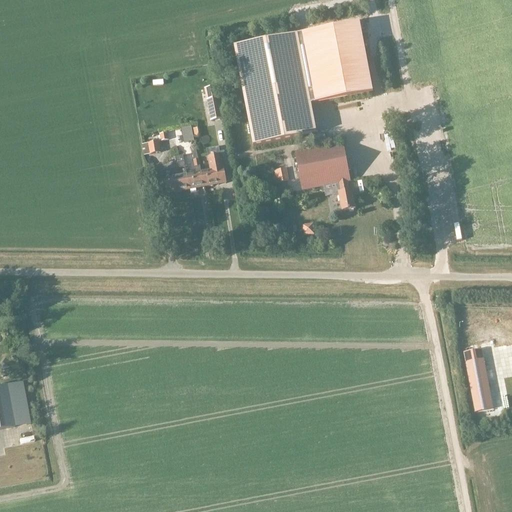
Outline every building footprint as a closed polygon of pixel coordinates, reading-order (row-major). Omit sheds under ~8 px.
[(371,95),(358,25),(284,39),(297,109),(371,95)] [(297,109),(284,39),(234,49),(253,148),(303,138),(302,136),(316,133),(313,119),(300,122),(297,109)] [(206,102),(209,122),(222,120),(218,99),(206,102)] [(194,142),(191,128),(181,130),(183,144),(194,142)] [(167,134),(160,135),(161,142),(168,141),(167,134)] [(150,155),(161,153),(159,142),(148,144),(150,155)] [(342,212),(355,210),(352,192),(349,192),(347,183),(350,182),(343,145),(295,154),(302,191),(339,184),(340,194),(339,194),(342,212)] [(201,173),(204,188),(225,184),(220,156),(208,158),(210,171),(201,173)] [(204,188),(201,173),(199,160),(193,161),(196,174),(187,176),(190,191),(204,188)] [(164,181),(167,194),(175,193),(190,191),(187,176),(184,163),(176,165),(177,170),(170,171),(172,180),(164,181)] [(287,182),(284,170),(277,171),(279,183),(287,182)] [(190,224),(194,237),(207,234),(204,220),(190,224)] [(301,226),(301,239),(313,239),(313,225),(301,226)] [(488,348),(488,361),(510,362),(510,348),(488,348)] [(493,410),(481,351),(464,354),(475,413),(493,410)] [(0,430),(30,425),(23,384),(23,382),(14,384),(0,386),(0,430)]
